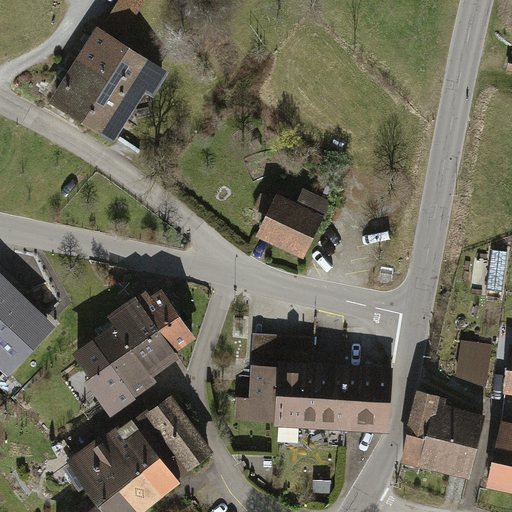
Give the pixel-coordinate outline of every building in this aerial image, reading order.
[(117,0),(103,23),(123,37),(147,0),(117,0)] [(100,33),(84,58),(108,73),(104,78),(134,97),(142,86),(150,91),(162,72),(100,33)] [(110,136),(134,97),(104,78),(108,73),(84,58),(56,103),(110,136)] [(277,200),(262,232),(303,251),(318,220),(277,200)] [(502,292),(507,251),(492,249),(487,290),(502,292)] [(45,324),(0,280),(0,353),(8,362),(29,341),(33,345),(41,336),(37,332),(45,324)] [(145,294),(138,300),(173,349),(192,335),(179,316),(180,315),(164,293),(151,302),(145,294)] [(118,329),(148,372),(175,353),(173,349),(138,300),(110,319),(118,329)] [(118,329),(97,344),(130,386),(148,372),(118,329)] [(312,364),(314,336),(253,333),(251,360),(312,364)] [(492,345),(461,341),(455,376),(485,388),(492,345)] [(136,395),(130,386),(97,344),(78,357),(92,378),(87,381),(99,398),(104,395),(115,410),(136,395)] [(371,373),(346,372),(346,424),(389,426),(392,374),(388,375),(389,366),(372,364),(371,373)] [(300,421),(346,424),(346,372),(346,367),(331,365),(329,378),(304,376),(304,370),(281,369),(279,420),(279,439),(298,440),(300,421)] [(253,418),(279,420),(281,369),(256,366),(253,418)] [(403,457),(422,462),(438,396),(419,391),(403,457)] [(444,400),(438,396),(422,462),(452,469),(452,468),(469,473),(483,421),(442,410),(444,400)] [(169,399),(151,412),(189,465),(208,451),(179,413),(186,408),(180,400),(173,405),(169,399)] [(57,414),(38,403),(31,414),(49,426),(57,414)] [(175,478),(189,465),(151,412),(147,411),(134,423),(175,478)] [(159,490),(175,478),(134,423),(110,439),(123,456),(130,464),(137,458),(159,490)] [(489,483),(511,488),(511,425),(503,423),(489,483)] [(265,435),(254,434),(253,450),(264,451),(265,435)] [(86,484),(91,492),(111,477),(121,472),(115,462),(123,456),(110,439),(104,443),(102,439),(71,463),(80,475),(74,479),(81,488),(86,484)] [(130,464),(123,456),(115,462),(121,472),(111,477),(136,509),(159,490),(137,458),(130,464)] [(131,511),(136,509),(111,477),(91,492),(103,507),(95,511),(131,511)] [(330,482),(315,481),(314,490),(329,492),(330,482)]
